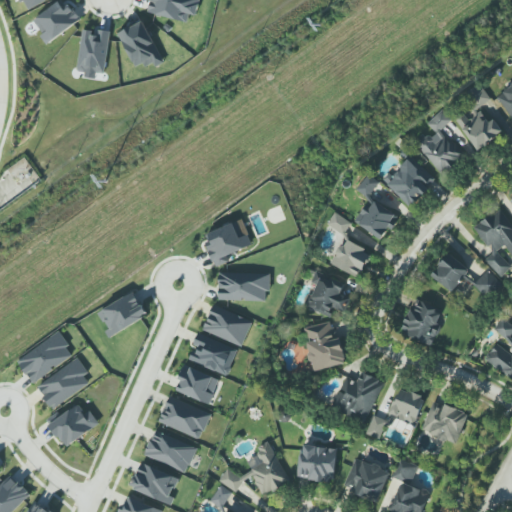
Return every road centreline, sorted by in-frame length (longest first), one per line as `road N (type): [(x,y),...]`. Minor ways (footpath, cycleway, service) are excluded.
road 1 (residential): [(511,404),(381,347),(373,324),(431,226),(511,162)]
road 2 (residential): [(84,511),(175,310),(178,285)]
road 3 (residential): [(3,407),(56,479),(91,496)]
